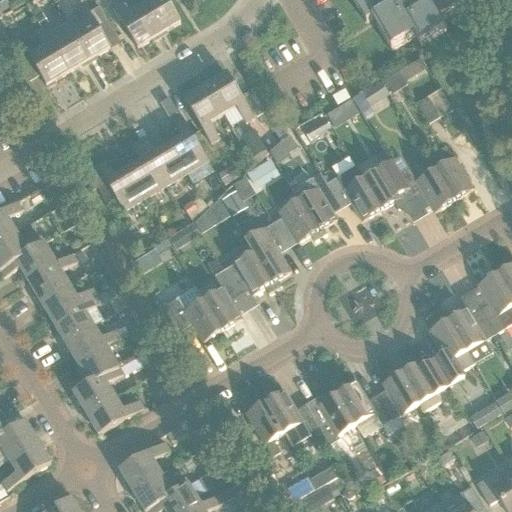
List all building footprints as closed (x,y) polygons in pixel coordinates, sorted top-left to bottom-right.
[(0,0),(0,14),(10,8),(5,0),(0,0)] [(155,0),(156,1),(143,9),(160,38),(181,25),(166,0),(155,0)] [(352,0),(367,25),(373,21),(377,27),(377,26),(392,52),(416,38),(422,47),(447,32),(441,23),(465,9),(459,0),(401,0),(403,3),(398,6),(393,9),(387,0),(352,0)] [(160,38),(143,9),(129,17),(120,1),(112,6),(138,51),(160,38)] [(85,27),(72,35),(89,63),(111,51),(84,6),(75,11),(85,27)] [(42,15),(35,20),(42,31),(49,27),(42,15)] [(49,27),(42,31),(69,76),(89,63),(72,35),(58,43),(49,27)] [(69,76),(42,31),(34,36),(43,52),(30,60),(47,88),(69,76)] [(20,51),(7,59),(14,70),(19,66),(27,62),(20,51)] [(207,89),(224,117),(237,110),(246,125),(255,121),(228,76),(207,89)] [(370,110),(390,97),(382,84),(362,97),(370,110)] [(224,117),(207,89),(185,102),(212,146),(220,141),(211,125),(224,117)] [(418,106),(430,127),(454,112),(441,91),(428,99),(428,100),(418,106)] [(351,100),(346,92),(333,99),(338,107),(351,100)] [(171,118),(187,108),(178,94),(162,103),(171,118)] [(333,156),(355,141),(336,116),(315,131),(333,156)] [(170,148),(187,177),(209,164),(182,119),(174,124),(184,140),(170,148)] [(267,151),(255,131),(241,139),(253,159),(267,151)] [(148,140),(140,144),(167,189),(187,177),(170,148),(157,156),(148,140)] [(167,189),(140,144),(133,149),(142,165),(129,172),(146,201),(167,189)] [(447,167),(436,173),(455,204),(474,192),(455,161),(455,162),(447,149),(439,154),(447,167)] [(343,169),(360,160),(355,151),(338,160),(343,169)] [(255,171),(248,176),(258,191),(280,178),(270,162),(255,171)] [(410,172),(407,173),(401,162),(393,166),(400,178),(415,202),(424,196),(436,215),(455,204),(436,173),(418,184),(410,172)] [(116,180),(106,164),(105,163),(87,174),(106,205),(116,199),(125,214),(146,201),(129,172),(116,180)] [(383,170),(383,171),(364,182),(383,213),(395,205),(399,212),(415,202),(400,178),(393,166),(392,164),(383,170)] [(219,176),(226,187),(240,177),(233,166),(219,176)] [(357,170),(328,187),(340,207),(350,201),(364,224),(383,213),(364,182),(357,170)] [(340,207),(328,187),(321,175),(292,193),(299,204),(299,203),(322,241),(328,237),(324,231),(337,223),(331,213),(340,207)] [(237,194),(243,205),(256,197),(246,180),(233,188),(237,194)] [(243,205),(237,194),(223,202),(233,219),(247,211),(243,205)] [(193,203),(183,210),(189,219),(199,212),(193,203)] [(284,221),(275,226),(287,247),(296,241),(299,246),(312,238),(316,244),(322,241),(299,203),(299,204),(281,215),(284,221)] [(0,245),(17,235),(9,222),(25,213),(20,205),(0,216),(0,245)] [(67,205),(55,212),(62,223),(74,216),(67,205)] [(202,237),(217,228),(208,213),(196,225),(202,237)] [(275,226),(266,231),(265,230),(245,242),(254,256),(276,293),(282,290),(278,283),(291,275),(277,253),(287,247),(275,226)] [(25,249),(17,235),(0,245),(0,272),(0,273),(45,246),(40,239),(25,249)] [(45,246),(0,273),(5,281),(21,271),(29,285),(57,267),(45,246)] [(142,277),(163,264),(156,252),(135,264),(142,277)] [(254,256),(225,273),(238,294),(239,297),(249,291),(253,298),(266,291),(270,297),(276,293),(254,256)] [(73,258),(57,267),(29,285),(41,305),(70,288),(62,275),(78,265),(73,258)] [(219,265),(210,270),(216,279),(224,274),(219,265)] [(511,268),(499,276),(511,298),(511,268)] [(224,274),(216,279),(223,292),(205,303),(223,334),(242,322),(230,302),(239,297),(238,294),(225,273),(224,274)] [(511,327),(511,298),(499,276),(470,294),(484,317),(496,337),(511,327)] [(78,301),(70,288),(41,305),(53,326),(98,299),(94,292),(78,301)] [(205,303),(204,303),(196,289),(167,306),(181,328),(190,323),(204,345),(223,334),(205,303)] [(461,300),(468,312),(455,320),(452,314),(445,317),(468,355),(496,337),(484,317),(470,294),(461,300)] [(102,306),(98,299),(53,326),(65,346),(95,329),(101,325),(93,312),(102,306)] [(475,366),(468,355),(445,317),(439,321),(443,327),(430,335),(444,358),(434,363),(450,389),(467,380),(463,374),(475,366)] [(101,325),(95,329),(65,346),(78,367),(107,350),(123,340),(118,333),(109,338),(101,325)] [(107,350),(78,367),(86,380),(70,389),(74,397),(119,370),(107,350)] [(138,359),(119,370),(74,397),(87,417),(116,400),(108,387),(125,377),(126,378),(143,368),(138,359)] [(405,366),(399,369),(421,406),(426,414),(441,405),(436,398),(450,389),(434,363),(425,369),(422,364),(409,372),(405,366)] [(387,392),(377,398),(393,423),(421,406),(399,369),(393,373),(397,379),(384,387),(387,392)] [(165,387),(163,388),(172,402),(181,397),(172,383),(165,387)] [(338,397),(357,428),(365,440),(383,429),(388,438),(398,432),(393,423),(377,398),(368,403),(357,386),(338,397)] [(306,408),(297,413),(285,394),(266,406),(285,436),(292,449),(321,432),(306,408)] [(322,398),(316,402),(306,408),(321,432),(330,448),(341,442),(339,438),(357,428),(338,397),(326,404),(322,398)] [(124,413),(116,400),(87,417),(100,438),(144,412),(139,404),(124,413)] [(285,436),(266,406),(247,417),(265,448),(266,448),(273,460),(274,460),(282,455),(274,443),(285,436)] [(478,431),(488,425),(481,414),(471,420),(478,431)] [(6,428),(0,417),(0,441),(27,426),(22,418),(6,428)] [(211,448),(195,421),(167,437),(174,449),(188,440),(198,456),(211,448)] [(476,434),(468,422),(441,438),(448,449),(460,442),(461,443),(476,434)] [(27,426),(0,441),(0,451),(2,450),(11,464),(39,447),(27,426)] [(471,440),(476,448),(487,441),(483,433),(471,440)] [(133,494),(162,477),(154,464),(170,454),(165,446),(120,473),(133,494)] [(39,447),(11,464),(18,476),(2,486),(7,494),(52,467),(39,447)] [(439,460),(445,471),(459,464),(452,452),(439,460)] [(511,511),(511,478),(502,484),(497,475),(477,487),(490,508),(501,502),(506,511),(511,511)] [(162,477),(133,494),(143,511),(149,511),(190,488),(186,481),(170,490),(162,477)] [(7,494),(2,486),(0,487),(0,501),(9,496),(7,494)] [(190,488),(149,511),(196,511),(202,509),(190,488)] [(486,511),(473,490),(441,509),(442,511),(486,511)] [(230,492),(202,509),(196,511),(213,511),(234,500),(230,492)] [(78,511),(72,501),(54,511),(78,511)]
